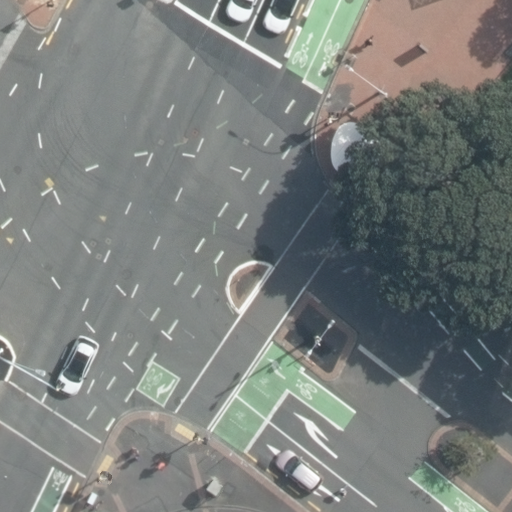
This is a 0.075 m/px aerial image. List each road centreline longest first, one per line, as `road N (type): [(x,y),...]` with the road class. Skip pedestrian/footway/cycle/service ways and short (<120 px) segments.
road 1 (tertiary): [(101,194),(318,240),(511,394)]
road 2 (tertiary): [(397,511),(224,375),(101,194)]
road 3 (secondary): [(101,194),(43,423),(0,510)]
road 4 (secondary): [(101,194),(211,0)]
road 5 (unclassified): [(101,194),(0,57)]
road 6 (residential): [(0,274),(101,194)]
